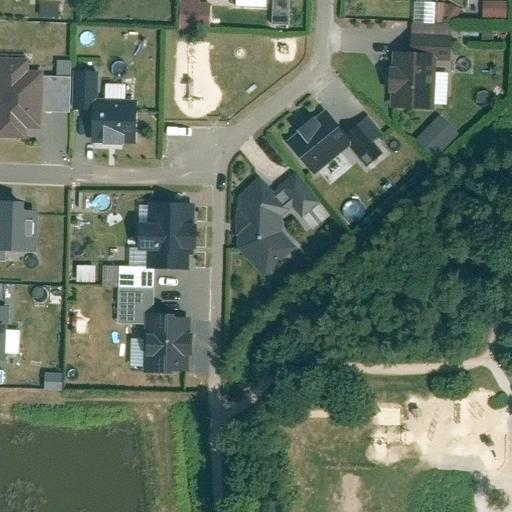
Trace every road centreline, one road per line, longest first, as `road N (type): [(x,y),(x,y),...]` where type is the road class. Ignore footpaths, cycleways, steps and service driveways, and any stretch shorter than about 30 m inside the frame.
road 1 (residential): [(325,0),(323,59),(313,74),(207,162)]
road 2 (residential): [(0,176),(163,178),(207,162)]
road 3 (residential): [(207,162),(219,189),(215,368)]
